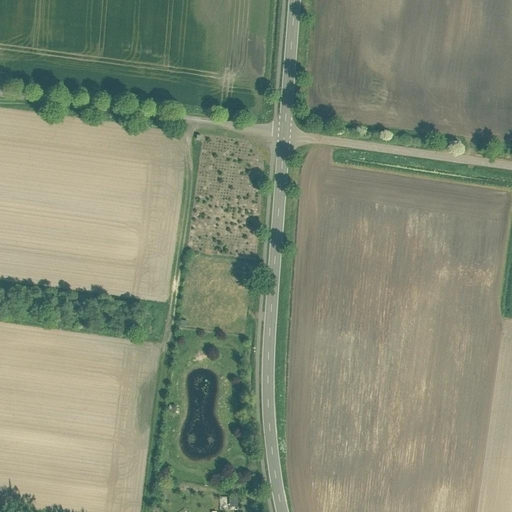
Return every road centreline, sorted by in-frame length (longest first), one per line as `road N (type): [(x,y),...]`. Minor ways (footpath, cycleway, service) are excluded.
road 1 (tertiary): [(283,134),(268,348),(283,511)]
road 2 (unclassified): [(283,134),(0,94)]
road 3 (unclassified): [(511,165),(283,134)]
road 4 (tertiary): [(294,0),(283,134)]
